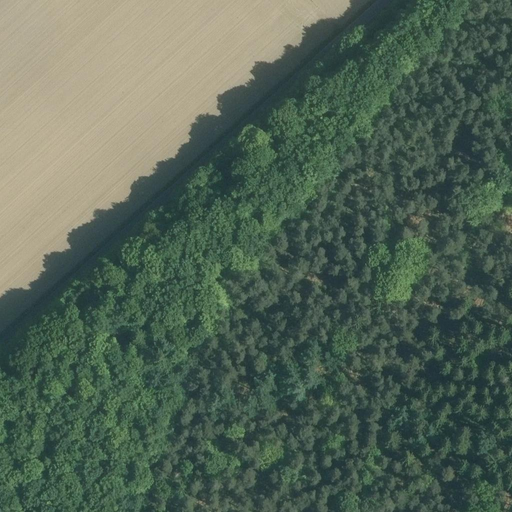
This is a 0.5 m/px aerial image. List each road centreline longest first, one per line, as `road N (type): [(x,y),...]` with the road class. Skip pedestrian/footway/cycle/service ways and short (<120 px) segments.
road 1 (track): [(481,0),(339,136),(218,288),(133,511)]
road 2 (unclassified): [(385,0),(0,347)]
